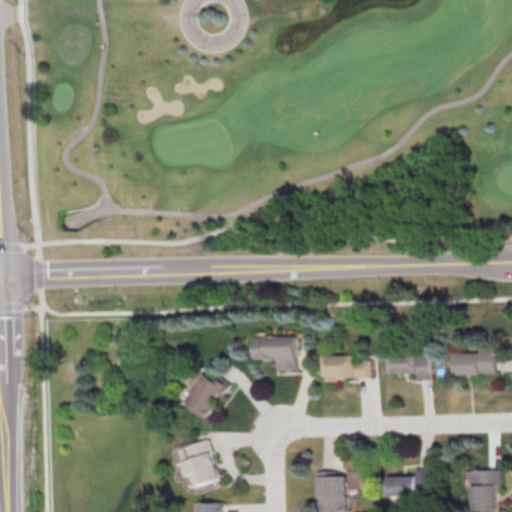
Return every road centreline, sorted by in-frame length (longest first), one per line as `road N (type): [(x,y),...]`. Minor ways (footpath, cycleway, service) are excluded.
road 1 (tertiary): [(511,262),(154,270)]
road 2 (residential): [(277,511),(275,453),(286,432),(511,420)]
road 3 (tertiary): [(154,270),(1,275)]
road 4 (tertiary): [(9,511),(5,383)]
road 5 (residential): [(231,9),(225,0),(198,2),(194,22),(216,35),(228,28),(231,9)]
